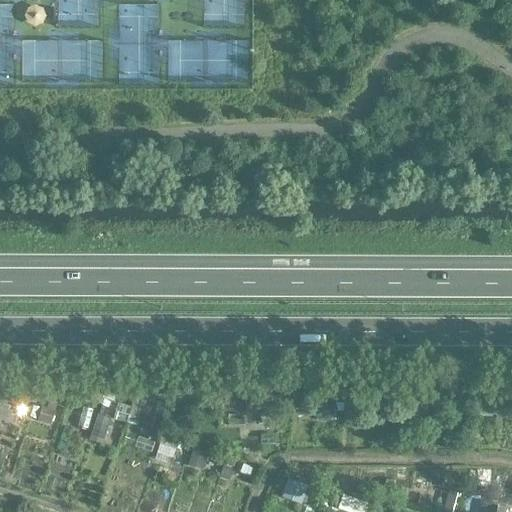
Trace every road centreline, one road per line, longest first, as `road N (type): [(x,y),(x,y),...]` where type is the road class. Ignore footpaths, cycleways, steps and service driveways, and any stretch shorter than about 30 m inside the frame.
road 1 (trunk): [(0,331),(511,336)]
road 2 (trunk): [(511,284),(0,282)]
